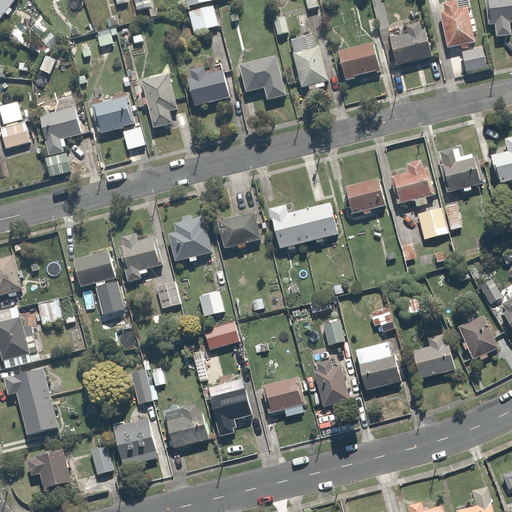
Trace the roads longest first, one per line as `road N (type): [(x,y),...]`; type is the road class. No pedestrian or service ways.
road 1 (residential): [(0,219),(511,91)]
road 2 (residential): [(511,410),(453,436),(164,511)]
